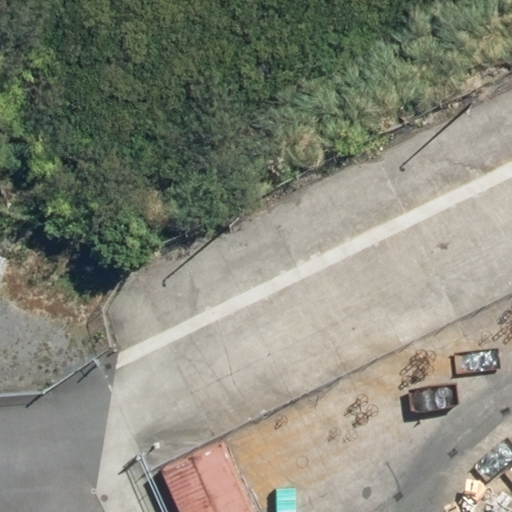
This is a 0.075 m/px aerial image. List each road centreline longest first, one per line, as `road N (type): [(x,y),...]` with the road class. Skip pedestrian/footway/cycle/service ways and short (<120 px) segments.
road 1 (unknown): [(511,207),(260,349),(53,430),(0,429)]
road 2 (unknown): [(511,361),(193,511)]
